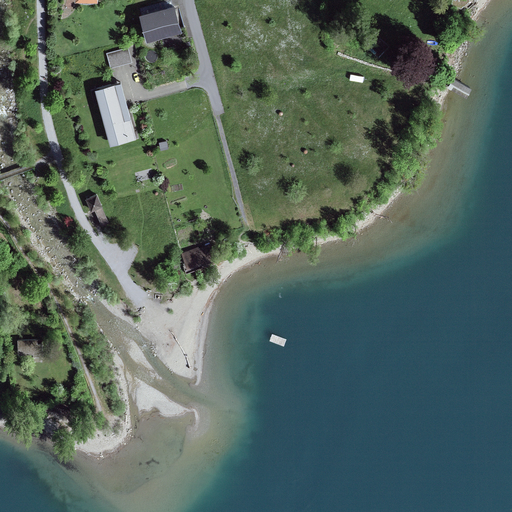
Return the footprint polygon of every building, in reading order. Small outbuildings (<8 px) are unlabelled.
[(175,5),(140,14),(147,40),(182,30),(175,5)] [(107,52),(111,66),(132,60),(129,47),(107,52)] [(472,86),(453,76),(448,86),(467,96),(472,86)] [(121,82),(95,89),(110,144),(135,138),(121,82)] [(167,140),(159,141),(161,149),(169,147),(167,140)] [(97,192),(86,197),(92,209),(103,204),(97,192)] [(103,207),(89,213),(88,216),(95,229),(110,222),(103,207)] [(198,246),(181,253),(188,269),(217,258),(211,243),(198,248),(198,246)] [(18,338),(18,352),(34,352),(34,355),(44,355),(43,337),(18,338)]
